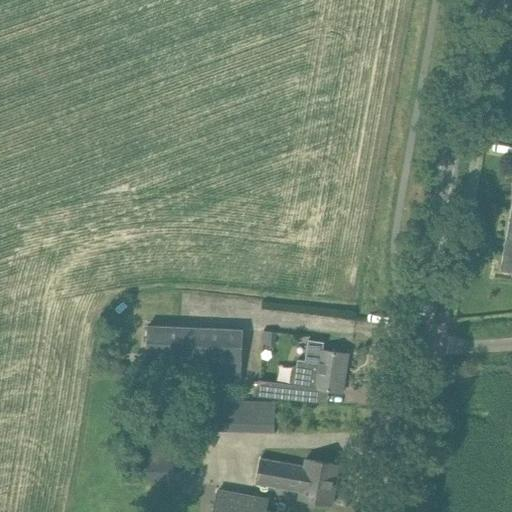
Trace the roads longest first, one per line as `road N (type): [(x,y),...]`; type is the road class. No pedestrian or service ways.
road 1 (tertiary): [(417,341),(477,0)]
road 2 (tertiary): [(387,511),(417,341)]
